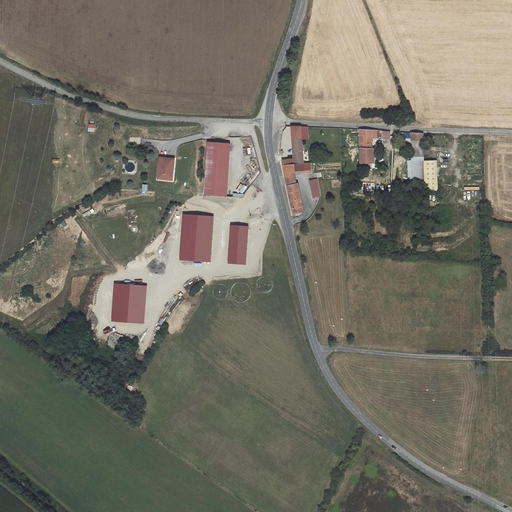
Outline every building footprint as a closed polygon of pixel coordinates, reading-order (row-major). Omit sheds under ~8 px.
[(292,127),(293,161),(294,166),(303,166),(302,141),(309,141),(309,127),(292,127)] [(373,163),(374,141),(374,131),(361,131),(360,163),(373,163)] [(390,131),(380,131),(380,141),(390,141),(390,131)] [(412,141),(412,157),(425,157),(425,141),(412,141)] [(202,194),(225,196),(229,144),(207,142),(202,194)] [(173,159),(158,157),(155,178),(170,179),(173,159)] [(425,157),(412,157),(412,181),(425,181),(425,161),(425,157)] [(425,181),(425,190),(438,190),(438,161),(425,161),(425,181)] [(289,166),(283,166),(291,205),(293,215),(293,216),(303,215),(301,202),(298,202),(293,173),(300,173),(301,175),(312,174),(312,171),(310,172),(310,165),(303,166),(294,166),(289,166)] [(321,197),(318,184),(312,186),(315,199),(321,197)] [(214,216),(185,214),(182,260),(211,262),(214,216)] [(250,226),(233,225),(230,262),(247,263),(250,226)] [(147,286),(117,284),(114,319),(145,321),(147,286)]
